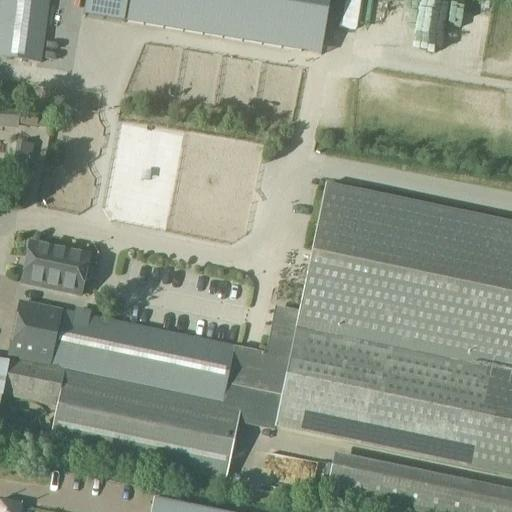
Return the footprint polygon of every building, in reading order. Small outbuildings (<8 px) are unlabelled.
[(0,0),(0,59),(41,65),(49,0),(0,0)] [(320,56),(329,0),(85,0),(83,16),(320,56)] [(0,129),(20,131),(21,109),(0,107),(0,129)] [(33,147),(17,144),(14,162),(29,165),(33,147)] [(511,226),(321,187),(295,332),(294,335),(271,330),(265,355),(62,313),(62,311),(20,303),(20,306),(7,364),(0,362),(0,399),(1,397),(57,409),(49,445),(226,483),(238,428),(273,435),(274,430),(511,479),(511,226)] [(19,289),(82,302),(91,257),(29,244),(19,289)] [(208,511),(153,500),(150,511),(208,511)]
